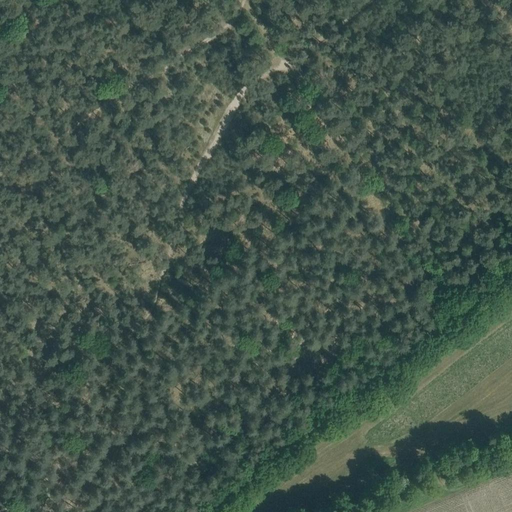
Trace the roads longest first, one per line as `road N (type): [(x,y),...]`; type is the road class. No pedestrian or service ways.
road 1 (track): [(511,264),(201,511)]
road 2 (track): [(452,307),(261,19)]
